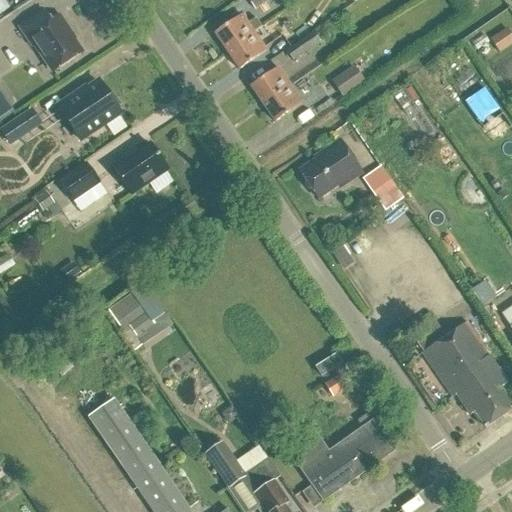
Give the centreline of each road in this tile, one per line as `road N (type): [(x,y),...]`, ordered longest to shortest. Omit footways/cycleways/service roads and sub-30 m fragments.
road 1 (unclassified): [(459,480),(132,0)]
road 2 (track): [(252,176),(480,18),(485,0)]
